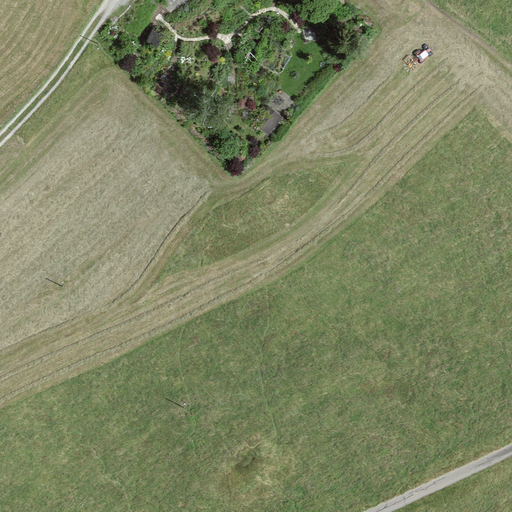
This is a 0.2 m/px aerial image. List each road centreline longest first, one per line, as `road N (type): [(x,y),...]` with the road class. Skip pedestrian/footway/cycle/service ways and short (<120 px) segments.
road 1 (track): [(109,0),(0,144)]
road 2 (unclassified): [(511,451),(382,511)]
